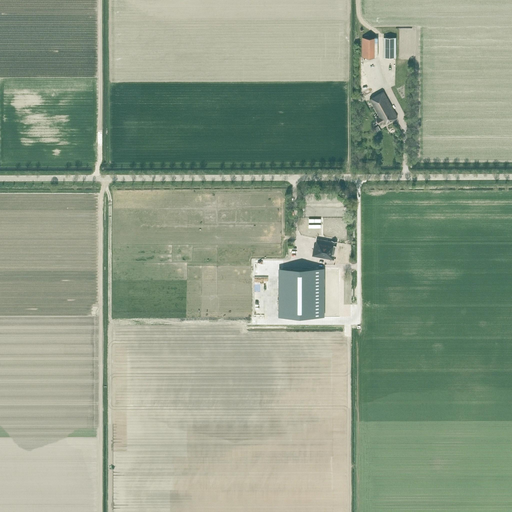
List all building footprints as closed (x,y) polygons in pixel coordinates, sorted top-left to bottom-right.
[(375,57),(375,37),(362,37),(362,57),(375,57)] [(384,57),(396,57),(396,37),(384,37),(384,57)] [(398,117),(385,93),(384,91),(370,98),(380,117),(377,119),(380,125),(383,124),(383,125),(398,117)] [(313,256),(334,260),(337,241),(332,240),(332,241),(317,238),(316,245),(315,245),(313,256)] [(323,308),(323,262),(289,262),(290,309),(323,308)]
